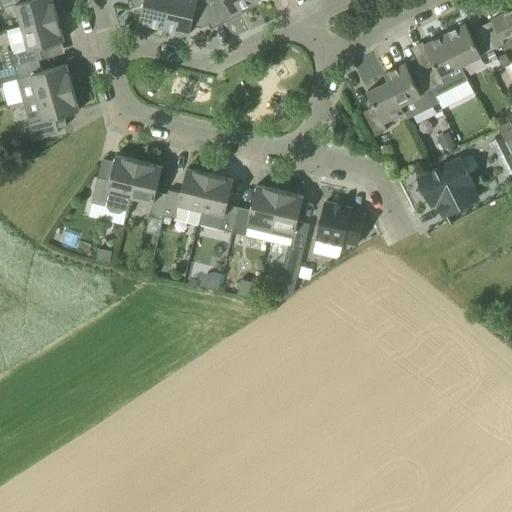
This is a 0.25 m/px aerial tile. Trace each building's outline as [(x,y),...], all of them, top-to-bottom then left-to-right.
[(28,0),(27,1),(26,0),(0,0),(0,2),(2,9),(16,5),(22,27),(58,17),(52,0),(28,0)] [(164,29),(171,0),(131,0),(135,11),(142,13),(139,23),(164,29)] [(171,0),(164,29),(189,35),(192,25),(201,28),(209,24),(212,29),(223,23),(211,0),(171,0)] [(211,0),(223,23),(243,13),(241,9),(254,2),(253,0),(211,0)] [(482,27),(493,49),(504,43),(501,38),(511,32),(511,9),(492,20),(493,22),(482,27)] [(64,40),(58,17),(22,27),(8,31),(17,66),(39,60),(43,59),(39,47),(64,40)] [(445,35),(461,65),(493,49),(482,27),(471,33),(466,24),(445,35)] [(422,67),(436,96),(468,79),(461,65),(445,35),(424,45),(432,62),(422,67)] [(497,57),(502,67),(510,63),(505,53),(497,57)] [(39,60),(17,66),(14,67),(23,101),(24,101),(38,97),(73,88),(67,64),(42,71),(39,60)] [(389,81),(405,112),(408,118),(439,102),(436,96),(422,67),(411,73),(406,63),(384,74),(388,81),(389,81)] [(383,123),(405,112),(389,81),(388,81),(367,92),(375,108),(364,113),(376,136),(387,131),(383,123)] [(73,88),(38,97),(24,101),(24,102),(30,123),(29,123),(34,139),(59,132),(58,128),(67,126),(66,120),(63,121),(61,116),(79,111),(73,88)] [(501,133),(511,154),(511,127),(509,122),(498,127),(501,133)] [(511,154),(501,133),(488,139),(509,182),(511,180),(511,154)] [(450,134),(439,140),(443,149),(454,144),(450,134)] [(127,212),(131,197),(139,161),(116,155),(110,180),(97,177),(91,203),(105,206),(109,212),(119,214),(124,211),(127,212)] [(460,158),(418,179),(422,185),(419,187),(423,195),(426,193),(432,206),(437,203),(444,216),(478,198),(472,186),(474,184),(469,175),(472,173),(476,170),(479,165),(474,157),(469,156),(464,156),(460,158)] [(139,161),(131,197),(153,202),(150,216),(162,220),(163,216),(168,194),(157,191),(163,167),(139,161)] [(169,190),(168,194),(163,216),(176,219),(179,204),(202,210),(210,174),(187,168),(181,193),(169,190)] [(210,174),(202,210),(224,215),(221,229),(233,232),(239,207),(228,204),(234,179),(210,174)] [(239,207),(233,232),(268,241),(280,190),(257,185),(251,210),(239,207)] [(280,190),(268,241),(303,249),(310,224),(298,221),(304,196),(280,190)] [(325,202),(316,239),(342,245),(343,242),(357,245),(364,215),(350,211),(351,208),(325,202)] [(172,218),(164,216),(162,223),(171,225),(172,218)] [(112,251),(99,249),(97,259),(110,262),(112,251)] [(313,269),(301,266),(299,277),(310,280),(313,269)] [(237,295),(253,299),(257,282),(241,278),(237,295)] [(280,305),(292,296),(296,281),(280,278),(280,280),(273,286),(280,305)]
